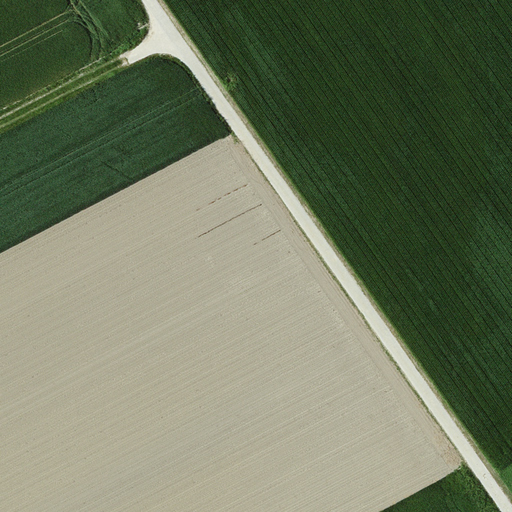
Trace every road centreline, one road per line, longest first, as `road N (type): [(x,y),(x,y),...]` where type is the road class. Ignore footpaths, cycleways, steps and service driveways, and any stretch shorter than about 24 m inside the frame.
road 1 (track): [(155,0),(511,511)]
road 2 (track): [(0,135),(184,42)]
